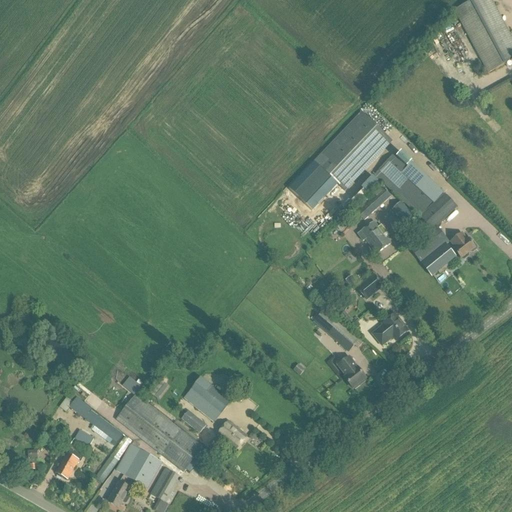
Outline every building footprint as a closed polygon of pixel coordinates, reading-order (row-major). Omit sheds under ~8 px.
[(511,37),(491,0),(472,0),(453,10),(487,74),(511,60),(511,37)] [(457,31),(443,35),(447,49),(451,47),(457,65),(466,62),(457,31)] [(360,113),(313,164),(342,194),(392,142),(360,113)] [(398,150),(376,174),(421,215),(443,193),(398,150)] [(444,194),(421,216),(434,230),(458,209),(444,194)] [(367,201),(354,212),(362,221),(375,209),(367,201)] [(400,203),(393,210),(404,222),(412,215),(400,203)] [(374,222),(356,235),(362,242),(365,240),(376,254),(390,244),(374,222)] [(462,232),(450,241),(456,249),(454,250),(461,259),(461,258),(462,260),(464,260),(468,257),(468,255),(467,254),(470,251),(471,252),(473,252),(476,250),(477,248),(471,241),(469,241),(462,232)] [(444,244),(421,264),(432,277),(456,258),(444,244)] [(374,273),(356,288),(366,301),(384,286),(374,273)] [(324,310),(313,324),(348,353),(353,346),(354,345),(359,339),(324,310)] [(383,326),(372,335),(382,346),(393,338),(396,341),(408,331),(395,315),(382,325),(383,326)] [(342,362),(336,367),(344,377),(343,378),(352,390),(366,379),(357,367),(356,368),(348,357),(342,362)] [(299,366),(294,371),(300,376),(305,370),(299,366)] [(81,375),(76,381),(85,388),(90,381),(81,375)] [(201,399),(218,413),(220,414),(230,402),(201,378),(190,390),(201,399)] [(160,380),(150,394),(157,399),(167,386),(160,380)] [(137,395),(117,420),(183,472),(202,447),(137,395)] [(67,398),(60,407),(67,412),(70,408),(77,413),(75,416),(79,418),(80,417),(84,419),(117,443),(123,435),(90,411),(91,409),(77,398),(73,403),(67,398)] [(188,411),(182,419),(196,430),(200,434),(206,426),(188,411)] [(228,421),(215,437),(234,452),(246,437),(228,421)] [(65,457),(55,473),(68,480),(81,456),(83,458),(88,447),(89,447),(94,438),(79,430),(65,457)] [(125,436),(112,454),(118,459),(132,441),(125,436)] [(86,455),(96,460),(101,450),(91,445),(86,455)] [(131,445),(116,471),(146,488),(160,462),(131,445)] [(165,469),(150,495),(160,500),(166,503),(170,495),(173,489),(177,484),(180,478),(165,469)] [(119,483),(108,503),(119,509),(122,503),(124,504),(127,504),(130,497),(126,495),(130,489),(119,483)]
